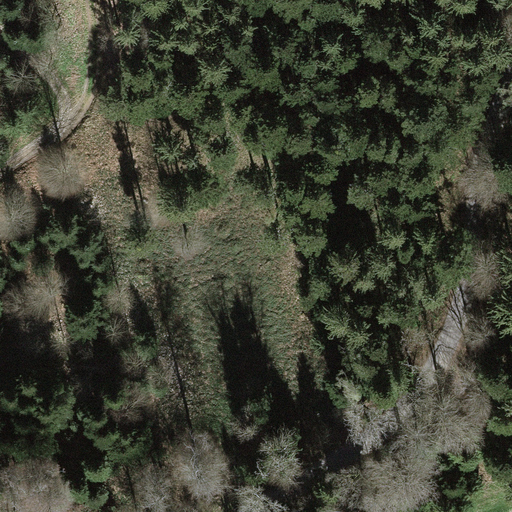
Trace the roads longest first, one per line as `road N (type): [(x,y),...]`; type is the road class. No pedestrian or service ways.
road 1 (unclassified): [(511,81),(481,155),(465,285),(432,374),(366,438),(252,511)]
road 2 (track): [(0,30),(49,76),(65,105),(61,124),(0,170)]
road 3 (track): [(61,124),(90,83),(91,0)]
